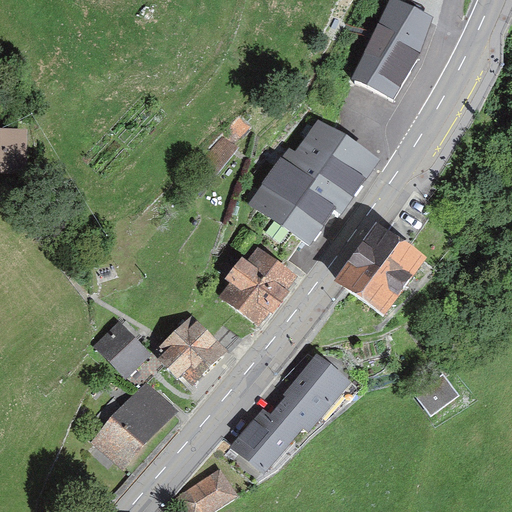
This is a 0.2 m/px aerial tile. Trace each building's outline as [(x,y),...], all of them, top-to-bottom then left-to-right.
[(427,27),(390,9),(354,87),(391,104),(418,60),(427,27)] [(338,215),(375,164),(318,123),(295,155),(290,151),(253,202),(312,245),(335,213),(338,215)] [(26,132),(0,131),(0,174),(26,174),(26,132)] [(425,262),(382,232),(343,287),(387,317),(425,262)] [(257,328),(295,280),(258,251),(247,264),(242,260),(226,281),(230,285),(220,298),(257,328)] [(227,354),(192,318),(157,352),(162,357),(158,361),(177,381),(181,377),(192,388),(227,354)] [(121,320),(94,348),(126,380),(151,356),(137,342),(140,339),(121,320)] [(321,359),(278,409),(302,430),(308,434),(350,385),(321,359)] [(458,398),(442,375),(414,396),(430,418),(458,398)] [(95,448),(124,475),(176,419),(144,393),(95,448)] [(302,430),(278,409),(270,418),(263,412),(231,449),(263,476),(302,430)] [(220,472),(175,500),(182,511),(214,511),(237,498),(220,472)]
